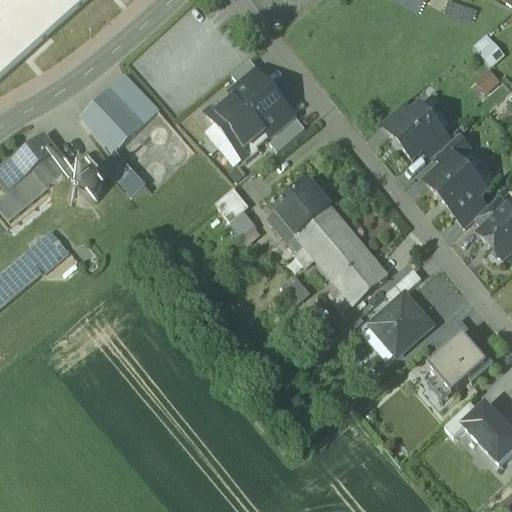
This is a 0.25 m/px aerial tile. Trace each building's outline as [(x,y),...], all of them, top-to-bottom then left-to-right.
[(0,0),(0,78),(88,0),(0,0)] [(492,48),(482,57),(490,66),(500,57),(492,48)] [(257,75),(248,65),(230,80),(237,89),(254,75),(255,76),(257,75)] [(255,76),(254,75),(237,89),(227,97),(231,102),(214,116),(210,111),(204,116),(243,164),(249,159),(243,151),(262,135),(266,140),(291,120),(280,107),(272,97),(255,76)] [(497,88),(486,75),(474,86),(485,99),(497,88)] [(156,114),(124,78),(78,120),(112,155),(156,114)] [(282,106),(274,96),(272,97),(280,107),(282,106)] [(227,97),(210,111),(214,116),(231,102),(227,97)] [(451,130),(428,103),(419,111),(441,137),(442,138),(451,130)] [(402,110),(381,128),(389,138),(411,119),(410,119),(402,110)] [(441,137),(419,111),(410,119),(411,119),(389,138),(393,142),(396,143),(401,148),(401,151),(412,164),(423,154),(423,153),(441,137)] [(295,122),(267,145),(275,155),(303,132),(295,122)] [(162,125),(156,124),(152,125),(148,128),(146,134),(149,141),(154,144),(159,145),(163,143),(167,138),(167,133),(166,129),(162,125)] [(262,135),(243,151),(249,159),(257,153),(254,150),(266,140),(262,135)] [(42,136),(7,164),(22,181),(54,155),(56,154),(42,136)] [(441,137),(423,153),(423,154),(432,163),(434,161),(449,147),(442,138),(441,137)] [(458,139),(434,161),(443,170),(453,161),(455,163),(468,151),(458,139)] [(143,143),(137,142),(133,143),(130,146),(128,152),(130,159),(135,162),(140,163),(144,161),(148,156),(149,151),(147,147),(143,143)] [(178,144),(172,143),(168,144),(165,147),(163,153),(165,160),(170,163),(175,163),(179,162),(183,157),(183,152),(182,147),(178,144)] [(468,151),(455,163),(484,194),(497,182),(468,151)] [(67,172),(54,155),(22,181),(7,164),(0,169),(0,184),(6,192),(0,197),(0,212),(7,222),(48,189),(47,187),(67,172)] [(144,191),(113,158),(99,171),(130,204),(144,191)] [(443,170),(425,187),(455,220),(476,201),(484,194),(455,163),(453,161),(443,170)] [(159,163),(154,162),(150,163),(146,166),(144,172),(146,179),(151,182),(157,183),(160,181),(164,176),(165,171),(163,166),(159,163)] [(98,183),(90,177),(81,177),(74,181),(70,189),(69,194),(72,202),(78,207),(89,208),(94,206),(99,199),(100,196),(101,191),(98,183)] [(328,211),(307,186),(274,214),(295,239),(328,211)] [(232,192),(213,207),(221,217),(239,201),(232,192)] [(239,201),(221,217),(228,226),(247,211),(239,201)] [(476,201),(455,220),(465,231),(474,223),(486,212),(476,201)] [(486,212),(474,223),(483,233),(507,211),(498,201),(486,212)] [(328,211),(295,239),(303,249),(336,221),(328,211)] [(483,233),(479,237),(485,243),(487,248),(490,252),(490,256),(495,261),(499,262),(502,265),(511,255),(511,216),(507,211),(483,233)] [(242,217),(229,227),(237,237),(250,226),(242,217)] [(336,221),(303,249),(352,308),(385,280),(336,221)] [(237,237),(245,246),(252,241),(251,227),(250,226),(237,237)] [(49,234),(0,275),(0,309),(66,254),(49,234)] [(308,269),(282,291),(296,307),(322,286),(308,269)] [(386,299),(393,308),(403,299),(421,284),(414,275),(386,299)] [(396,360),(430,331),(403,299),(393,308),(369,328),(396,360)] [(433,347),(441,357),(461,339),(465,344),(472,338),(459,324),(433,347)] [(471,389),(493,370),(479,354),(476,357),(465,344),(461,339),(441,357),(425,370),(451,400),(468,385),(471,389)] [(469,407),(443,431),(452,441),(463,431),(478,417),(469,407)] [(511,454),(511,441),(484,411),(478,417),(463,431),(498,468),(511,454)] [(511,511),(511,494),(502,502),(511,511)]
